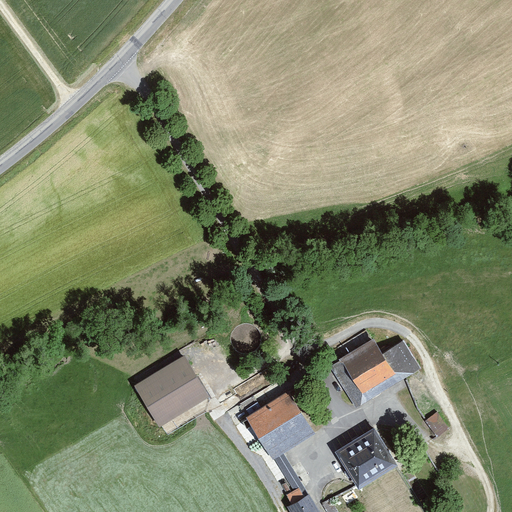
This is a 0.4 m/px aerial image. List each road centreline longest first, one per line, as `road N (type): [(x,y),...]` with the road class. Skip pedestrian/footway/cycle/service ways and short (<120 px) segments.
road 1 (tertiary): [(0,167),(111,73),(177,0)]
road 2 (track): [(0,3),(74,106)]
